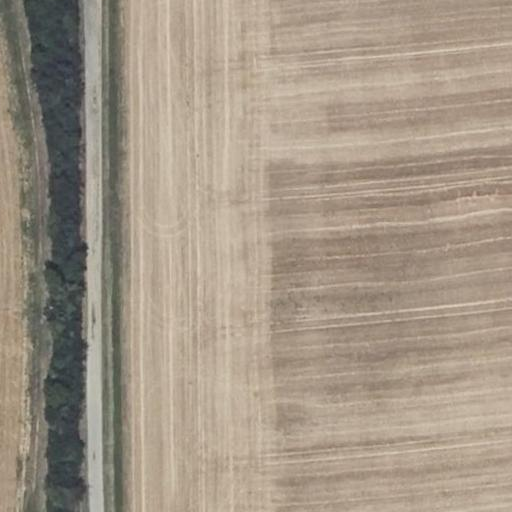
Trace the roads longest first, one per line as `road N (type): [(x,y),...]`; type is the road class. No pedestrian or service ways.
road 1 (track): [(27,511),(38,331),(33,155),(5,0)]
road 2 (track): [(94,0),(96,511)]
